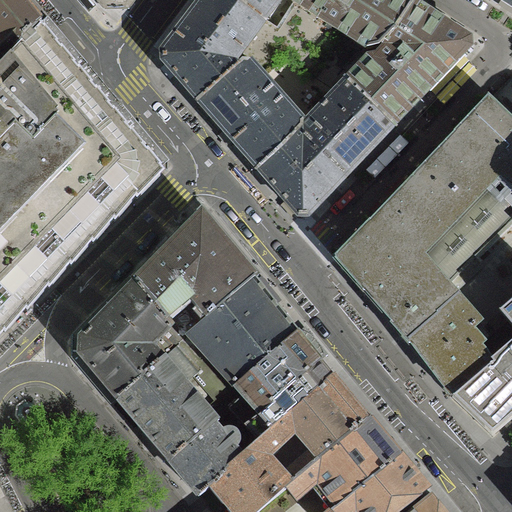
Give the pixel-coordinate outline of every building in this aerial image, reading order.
[(19,0),(0,0),(0,67),(42,27),(19,0)] [(198,111),(241,74),(232,64),(240,56),(248,62),(270,32),(226,0),(204,0),(189,20),(161,58),(161,70),(177,88),(198,111)] [(226,0),(270,32),(285,12),(291,9),(296,0),(226,0)] [(378,55),(387,49),(402,36),(420,6),(411,0),(296,0),(291,9),(293,12),(367,57),(378,55)] [(511,0),(487,0),(499,8),(511,12),(511,0)] [(367,63),(348,84),(400,136),(441,93),(478,56),(477,44),(420,6),(402,36),(387,49),(394,54),(385,62),(367,63)] [(99,96),(42,27),(0,67),(0,332),(161,171),(99,96)] [(246,69),(241,74),(198,111),(226,142),(258,178),(306,132),(304,123),(254,70),(246,69)] [(316,118),(318,129),(363,175),(400,136),(348,84),(316,118)] [(501,175),(511,186),(511,123),(490,103),(339,260),(396,324),(420,352),(455,399),(496,363),(491,360),(479,347),(483,343),(471,330),(480,322),(449,286),(423,256),(490,187),(501,175)] [(311,136),(306,132),(258,178),(279,202),(301,228),(312,227),(342,196),(354,184),(363,175),(318,129),(311,136)] [(511,186),(501,175),(490,187),(505,201),(511,193),(511,186)] [(423,256),(449,286),(511,224),(511,208),(505,201),(490,187),(423,256)] [(206,328),(259,285),(204,220),(165,258),(135,288),(172,330),(194,311),(206,328)] [(234,399),(304,340),(281,312),(259,285),(206,328),(188,343),(234,399)] [(78,359),(120,407),(167,368),(156,355),(176,335),(172,330),(135,288),(112,310),(80,342),(79,351),(78,359)] [(511,300),(500,312),(511,325),(511,346),(496,363),(455,399),(469,413),(483,427),(493,437),(511,420),(511,300)] [(492,335),(480,322),(471,330),(483,343),(492,335)] [(234,399),(256,423),(325,366),(315,353),(304,340),(234,399)] [(283,429),(338,381),(332,375),(325,366),(256,423),(247,431),(260,449),(283,429)] [(167,368),(120,407),(147,439),(174,471),(218,433),(220,431),(167,368)] [(306,472),(370,419),(355,402),(338,381),(283,429),(298,445),(311,453),(299,463),(306,472)] [(337,508),(401,456),(392,445),(370,419),(306,472),(287,488),(297,500),(318,484),(337,508)] [(274,465),(298,445),(283,429),(260,449),(274,465)] [(218,433),(174,471),(190,489),(204,505),(212,497),(245,462),(239,457),(242,452),(242,447),(238,439),(230,437),(225,440),(218,433)] [(245,462),(212,497),(224,511),(257,511),(287,488),(306,472),(299,463),(285,473),(274,465),(260,449),(245,462)] [(400,511),(429,490),(419,478),(401,456),(337,508),(331,511),(400,511)] [(413,511),(446,511),(434,496),(413,511)]
